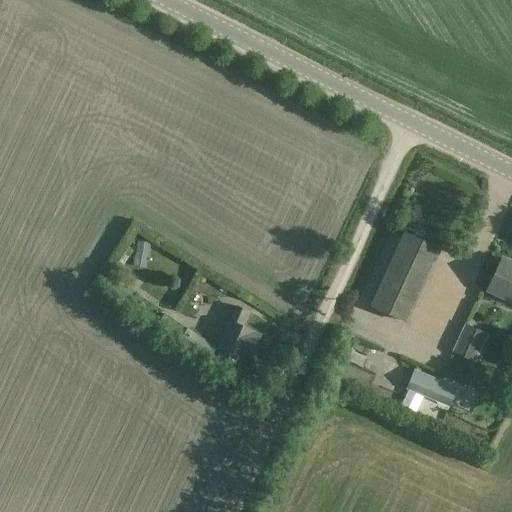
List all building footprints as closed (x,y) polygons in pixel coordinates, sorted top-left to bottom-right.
[(405,233),(371,306),(408,322),(441,249),(405,233)] [(153,248),(151,274),(165,275),(167,249),(153,248)] [(511,263),(503,259),(488,291),(511,301),(511,263)] [(237,307),(216,352),(241,364),(246,353),(252,356),(261,335),(245,328),(251,313),(237,307)] [(157,328),(205,361),(215,348),(167,314),(157,328)] [(468,328),(455,354),(476,365),(489,339),(468,328)] [(415,373),(408,388),(449,406),(456,391),(415,373)]
